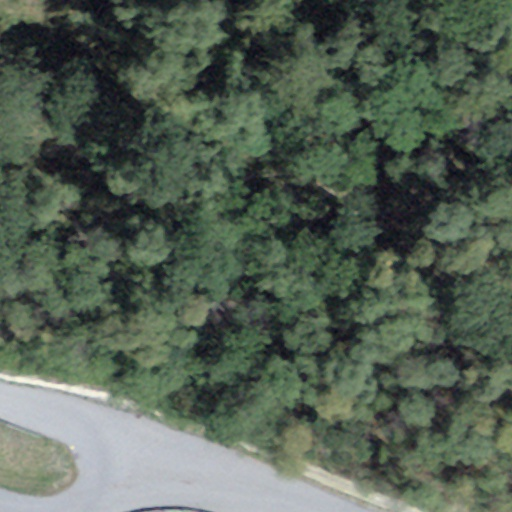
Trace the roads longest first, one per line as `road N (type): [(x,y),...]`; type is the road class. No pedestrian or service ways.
road 1 (unclassified): [(311,511),(119,456)]
road 2 (unclassified): [(119,456),(114,438),(98,426),(0,399)]
